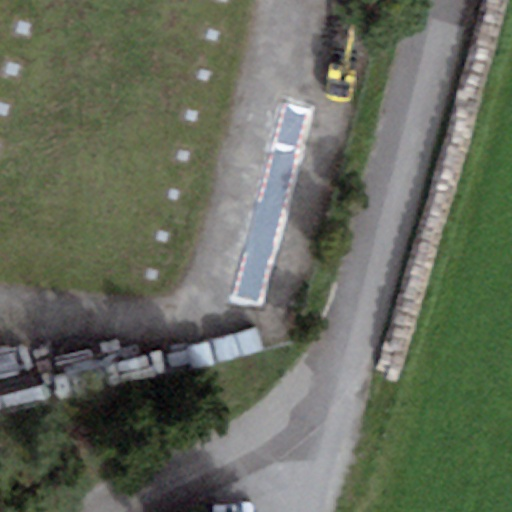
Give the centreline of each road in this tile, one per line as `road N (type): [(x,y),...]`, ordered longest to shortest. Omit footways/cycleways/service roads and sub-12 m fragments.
road 1 (unclassified): [(447,0),(320,439)]
road 2 (track): [(112,511),(320,439),(309,511)]
